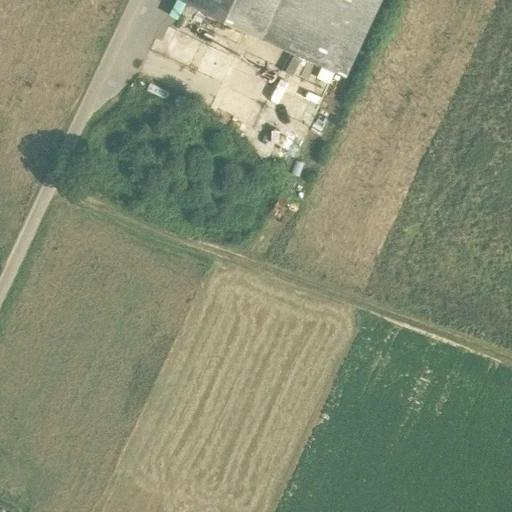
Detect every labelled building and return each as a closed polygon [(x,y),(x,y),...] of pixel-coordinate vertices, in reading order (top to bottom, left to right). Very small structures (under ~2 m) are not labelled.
[(191,0),(189,4),(263,38),(280,0),(191,0)] [(280,0),(263,38),(324,66),(335,71),(368,0),(280,0)] [(335,71),(324,66),(319,78),(330,83),(335,71)] [(281,143),(281,145),(281,147),(282,149),(284,150),(286,151),(289,150),(291,149),(292,147),(293,145),(292,143),(291,141),(289,140),(287,139),(285,140),(283,141),(281,143)] [(286,159),(287,157),(286,155),(285,153),(283,152),(281,152),(279,152),(277,153),(276,155),(275,157),(276,159),(277,161),(279,163),(281,163),(283,162),(285,161),(286,159)]
